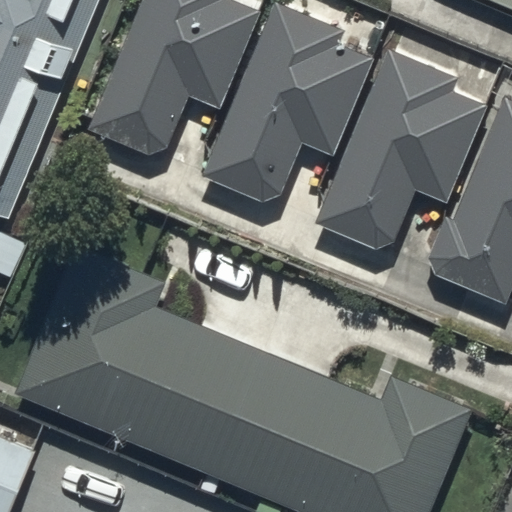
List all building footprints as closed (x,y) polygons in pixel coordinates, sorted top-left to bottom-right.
[(0,0),(0,202),(8,206),(92,0),(0,0)] [(110,33),(123,39),(89,119),(159,149),(185,85),(217,99),(258,3),(251,0),(139,0),(136,9),(122,3),(110,33)] [(345,21),(294,0),(270,0),(201,168),(274,197),(300,135),(331,148),(372,50),(338,36),(345,21)] [(459,69),(388,39),(315,216),(385,245),(412,180),(445,194),(485,98),(453,85),(459,69)] [(511,90),(507,89),(454,213),(441,208),(427,242),(434,266),(507,295),(511,282),(511,90)] [(76,241),(16,384),(321,511),(424,511),(472,401),(391,367),(380,392),(165,301),(173,282),(76,241)] [(0,437),(0,511),(6,511),(31,450),(0,437)]
